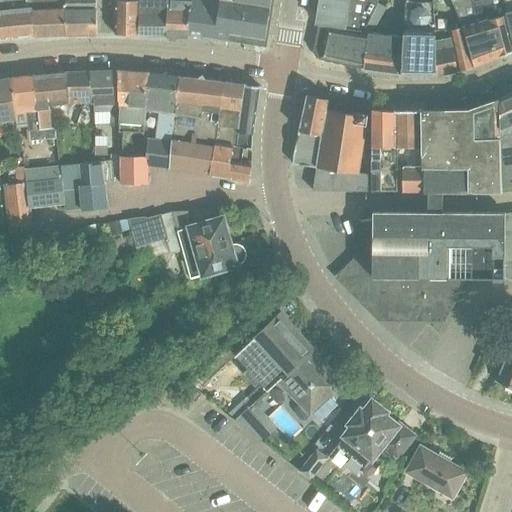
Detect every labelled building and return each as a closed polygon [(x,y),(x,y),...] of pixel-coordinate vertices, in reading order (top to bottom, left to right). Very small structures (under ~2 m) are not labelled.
[(0,0),(0,39),(35,36),(33,0),(0,0)] [(33,0),(35,36),(68,35),(66,0),(33,0)] [(66,0),(68,35),(98,34),(96,0),(66,0)] [(115,35),(139,35),(139,0),(130,0),(131,1),(115,0),(115,35)] [(139,0),(139,35),(164,36),(168,0),(139,0)] [(188,38),(189,36),(194,0),(168,0),(164,36),(167,36),(167,37),(188,38)] [(194,0),(189,36),(229,42),(230,34),(265,40),(271,0),(194,0)] [(379,4),(380,0),(321,0),(317,24),(319,25),(369,33),(373,33),(388,8),(383,6),(379,4)] [(463,27),(474,67),(511,51),(511,36),(504,0),(451,0),(463,26),(463,27)] [(437,75),(436,30),(433,3),(406,3),(404,37),(402,75),(437,75)] [(319,60),(364,68),(369,33),(319,25),(313,52),(319,60)] [(474,67),(463,27),(451,30),(450,28),(436,30),(437,75),(458,71),(474,67)] [(404,37),(373,33),(369,33),(364,68),(402,75),(404,37)] [(93,103),(90,72),(67,73),(69,103),(69,102),(93,103)] [(119,72),(90,72),(92,97),(93,103),(93,104),(96,104),(95,113),(112,112),(112,125),(121,125),(120,100),(119,100),(119,97),(119,72)] [(145,134),(147,111),(149,73),(119,72),(119,100),(120,100),(121,125),(121,131),(125,131),(145,134)] [(69,103),(67,73),(35,77),(40,125),(52,125),(50,105),(69,103)] [(149,159),(149,166),(171,168),(181,77),(149,73),(147,111),(163,113),(160,142),(150,141),(148,159),(149,159)] [(35,77),(12,79),(14,97),(16,112),(18,120),(19,127),(30,126),(32,141),(58,138),(57,127),(53,128),(52,125),(40,125),(35,77)] [(170,170),(209,176),(216,143),(238,146),(239,132),(240,132),(245,85),(226,82),(181,77),(171,168),(170,170)] [(12,79),(0,80),(0,122),(6,121),(8,129),(19,127),(18,120),(16,112),(14,97),(12,79)] [(216,143),(209,176),(250,181),(252,165),(236,164),(236,159),(232,158),(232,151),(243,153),(243,148),(253,149),(254,135),(257,111),(260,87),(245,85),(240,132),(239,132),(238,146),(216,143)] [(511,92),(503,97),(499,99),(499,109),(500,143),(501,156),(502,193),(511,190),(511,92)] [(293,164),(317,167),(327,109),(329,99),(307,95),(299,131),(293,157),(293,164)] [(394,111),(373,108),(372,146),(373,159),(372,159),(372,171),(372,191),(397,192),(398,167),(398,147),(395,147),(394,111)] [(327,109),(317,167),(317,170),(313,191),(369,192),(369,174),(360,173),(369,114),(357,112),(357,114),(327,109)] [(485,143),(500,143),(499,109),(421,110),(422,144),(440,144),(440,156),(422,156),(422,167),(425,166),(425,168),(425,192),(502,193),(501,156),(485,156),(485,143)] [(422,144),(421,110),(394,111),(395,147),(398,147),(422,148),(422,144)] [(96,148),(96,157),(109,156),(109,148),(96,148)] [(124,151),(124,159),(144,159),(144,152),(124,151)] [(144,159),(124,159),(122,159),(122,185),(149,185),(149,166),(149,159),(148,159),(144,159)] [(113,161),(63,167),(64,186),(77,185),(78,194),(83,194),(84,210),(108,209),(106,182),(115,181),(113,161)] [(16,167),(18,184),(7,185),(11,234),(33,232),(31,208),(33,207),(32,195),(28,195),(27,184),(27,183),(25,166),(16,167)] [(403,192),(425,192),(425,168),(425,166),(422,167),(398,167),(397,192),(403,192)] [(50,181),(27,184),(28,195),(32,195),(33,207),(66,204),(64,186),(63,167),(49,169),(50,181)] [(220,210),(173,213),(148,220),(146,219),(146,218),(130,220),(138,247),(168,238),(172,253),(184,250),(192,278),(237,266),(239,264),(242,263),(244,262),(245,259),(247,256),(247,254),(246,251),(245,248),(243,246),(241,244),(237,243),(234,243),(230,244),(220,210)] [(347,219),(329,230),(346,262),(364,289),(385,314),(408,337),(434,358),(465,316),(443,298),(424,278),(406,257),(392,235),(416,235),(415,216),(380,216),(381,219),(347,219)] [(243,349),(235,356),(236,357),(249,371),(267,391),(268,392),(277,383),(273,378),(274,376),(282,369),(276,362),(301,339),(280,316),(243,349)] [(274,376),(273,378),(277,383),(279,382),(310,415),(314,411),(315,413),(327,401),(326,400),(341,387),(310,353),(312,351),(311,350),(301,339),(276,362),(282,369),(274,376)] [(511,344),(497,381),(506,385),(505,387),(511,389),(511,344)] [(398,459),(416,437),(400,425),(397,428),(383,417),(386,413),(372,403),(364,414),(360,411),(349,426),(352,429),(337,448),(364,469),(373,458),(376,460),(385,449),(398,459)] [(407,473),(452,498),(466,473),(421,448),(407,473)] [(300,472),(310,480),(327,459),(317,451),(300,472)]
